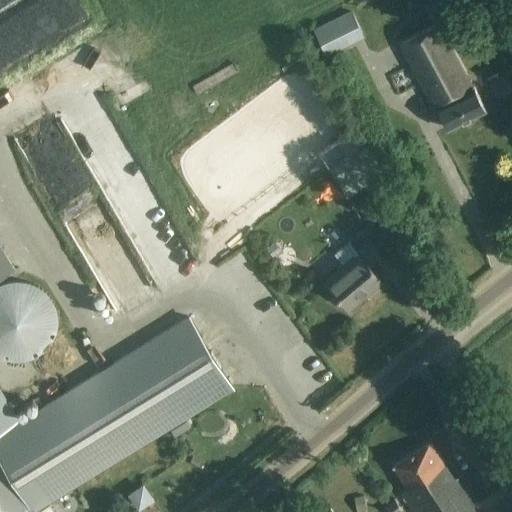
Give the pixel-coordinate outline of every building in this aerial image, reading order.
[(363,37),(351,10),(312,27),(325,54),(363,37)] [(437,25),(401,44),(426,93),(429,91),(448,130),(486,111),(473,87),(471,88),(437,25)] [(499,61),(484,69),(490,81),(505,73),(499,61)] [(38,163),(47,159),(38,134),(29,138),(38,163)] [(367,241),(356,250),(347,242),(333,254),(342,267),(325,282),(348,310),(383,282),(372,269),(383,260),(367,241)] [(0,273),(13,266),(0,244),(0,273)] [(42,290),(22,281),(0,284),(0,357),(0,358),(23,361),(43,351),(55,332),(55,309),(42,290)] [(0,511),(51,511),(46,503),(77,483),(233,387),(189,317),(16,424),(0,433),(0,511)] [(0,433),(16,424),(0,397),(0,433)] [(429,442),(392,466),(407,488),(400,493),(412,511),(482,511),(458,475),(453,478),(429,442)] [(149,483),(135,495),(148,510),(162,498),(149,483)] [(395,499),(386,505),(389,511),(395,511),(401,509),(395,499)]
